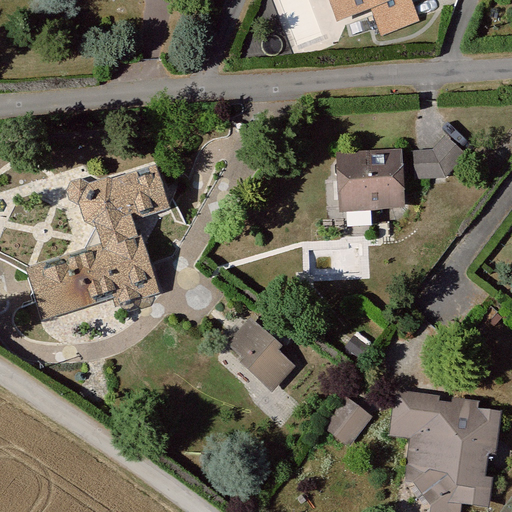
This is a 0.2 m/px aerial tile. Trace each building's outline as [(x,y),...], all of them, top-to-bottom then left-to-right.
[(327,0),(335,20),(344,16),(336,0),(327,0)] [(336,0),(344,16),(366,8),(377,36),(407,25),(396,0),(336,0)] [(428,165),(411,165),(412,188),(439,186),(453,177),(443,156),(428,165)] [(394,162),(338,166),(338,171),(333,172),(330,176),(331,186),(336,189),(340,189),(341,218),(396,213),(394,162)] [(0,266),(18,277),(26,274),(40,317),(127,290),(130,302),(146,296),(128,242),(121,223),(156,212),(146,181),(106,194),(100,193),(31,215),(28,209),(0,193),(0,266)] [(274,348),(251,329),(236,348),(256,365),(252,370),(264,380),(269,374),(279,383),(290,370),(270,351),(274,348)] [(432,402),(397,397),(390,428),(414,434),(411,446),(409,446),(402,477),(421,482),(426,479),(433,494),(427,497),(425,506),(447,510),(450,496),(473,500),(476,480),(471,478),(479,448),(483,449),(489,416),(469,413),(469,409),(450,405),(448,414),(430,411),(432,402)] [(345,402),(339,409),(359,424),(365,416),(345,402)] [(339,409),(327,426),(347,441),(359,424),(339,409)]
